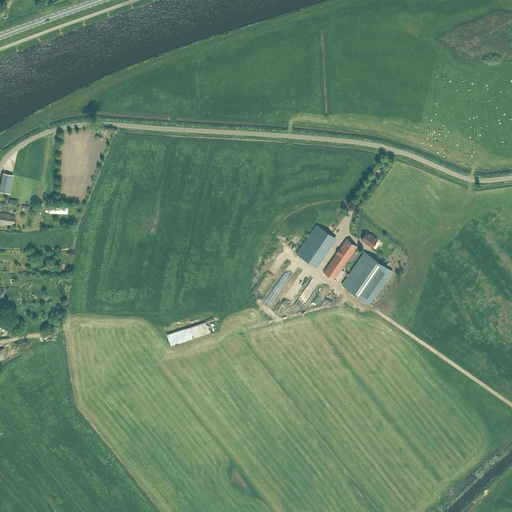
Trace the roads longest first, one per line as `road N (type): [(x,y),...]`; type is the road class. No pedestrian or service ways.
road 1 (unclassified): [(0,165),(37,135),(99,124),(362,142),(463,177),(511,177)]
road 2 (track): [(341,289),(511,405)]
road 3 (track): [(159,325),(87,320),(0,340)]
